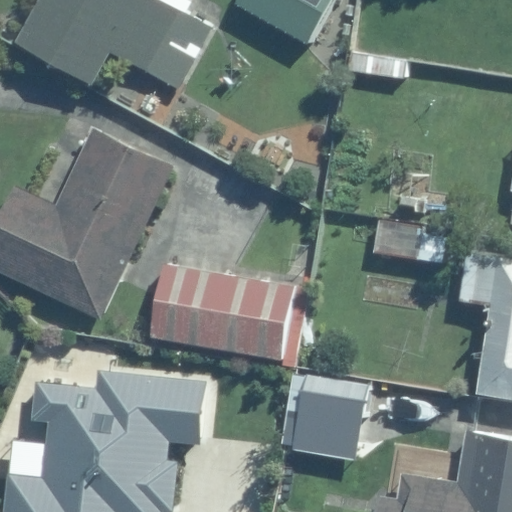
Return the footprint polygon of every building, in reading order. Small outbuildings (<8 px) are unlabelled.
[(123,57),(186,93),(220,34),(192,17),(200,3),(194,0),(51,0),(27,43),(106,88),(123,57)] [(265,0),(260,8),(300,37),(326,0),(265,0)] [(351,77),(411,81),(413,58),(353,54),(351,77)] [(32,196),(25,193),(0,246),(0,271),(109,322),(181,166),(104,131),(96,148),(62,132),(32,196)] [(382,257),(452,262),(454,230),(384,225),(382,257)] [(511,261),(473,257),(468,303),(497,306),(488,399),(511,401),(511,261)] [(159,338),(301,365),(315,286),(173,260),(159,338)] [(316,445),(366,450),(373,382),(298,374),(295,407),(319,409),(316,445)] [(58,424),(55,481),(17,480),(15,511),(184,511),(187,464),(176,464),(177,449),(209,450),(213,382),(111,377),(111,393),(73,391),(73,382),(44,381),(42,423),(58,424)] [(394,511),(511,511),(511,440),(477,435),(470,486),(414,478),(411,502),(396,500),(394,511)]
